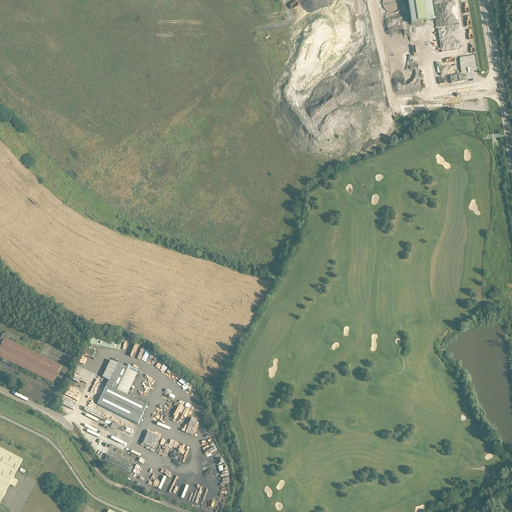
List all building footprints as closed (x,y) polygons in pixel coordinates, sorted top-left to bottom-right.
[(401,10),(401,0),(386,0),(387,4),(389,4),(389,11),(401,10)] [(430,0),(422,0),(426,24),(434,23),(430,0)] [(450,77),(451,84),(465,82),(464,75),(450,77)] [(0,342),(2,344),(0,347),(0,357),(53,383),(61,367),(8,340),(9,337),(3,335),(0,340),(0,342)] [(121,341),(92,335),(90,345),(119,351),(121,341)] [(117,365),(100,400),(97,405),(138,425),(147,406),(127,396),(118,392),(128,370),(117,365)] [(81,370),(84,370),(84,377),(90,377),(89,368),(81,368),(81,370)] [(23,461),(0,448),(0,503),(10,486),(15,488),(18,482),(13,479),(23,461)] [(127,472),(130,466),(107,455),(105,461),(127,472)]
